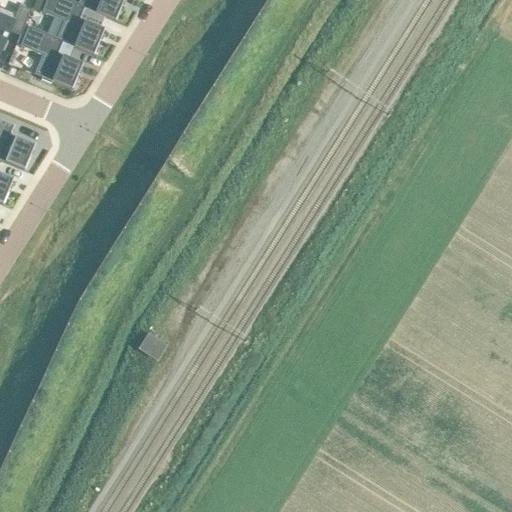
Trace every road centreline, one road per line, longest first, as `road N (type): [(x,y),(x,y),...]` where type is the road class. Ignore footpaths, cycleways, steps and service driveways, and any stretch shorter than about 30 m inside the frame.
road 1 (track): [(172,323),(386,0)]
road 2 (residential): [(84,126),(0,260)]
road 3 (residential): [(163,0),(84,126)]
